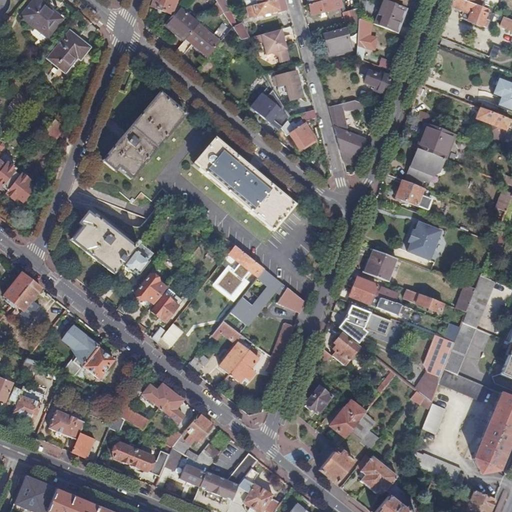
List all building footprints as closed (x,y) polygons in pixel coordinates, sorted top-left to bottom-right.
[(41,31),(49,36),(55,29),(54,28),(61,19),(52,12),(51,14),(34,0),(20,18),(40,33),(41,31)] [(153,0),(150,7),(173,16),(179,8),(185,0),(183,0),(153,0)] [(289,11),(285,0),(275,0),(253,6),(256,17),(279,11),(279,13),(289,11)] [(341,7),(339,0),(328,0),(309,5),(312,16),(341,7)] [(399,21),(404,8),(383,0),(377,15),(381,17),(378,26),(397,34),(402,23),(399,21)] [(511,20),(479,8),(458,0),(452,0),(450,8),(463,13),(460,19),(467,22),(480,28),(481,26),(485,28),(487,22),(491,24),(493,18),(502,22),(501,26),(511,30),(511,20)] [(217,3),(213,8),(219,18),(225,14),(220,7),(217,3)] [(220,7),(225,14),(229,12),(227,5),(220,7)] [(179,8),(173,16),(164,25),(185,42),(186,40),(199,25),(179,8)] [(347,28),(357,25),(354,10),(343,13),(347,28)] [(229,20),(233,28),(242,41),(250,38),(241,23),(237,26),(232,18),(229,20)] [(356,58),(363,61),(364,49),(374,50),(376,38),(366,37),(369,23),(359,19),(358,25),(357,25),(356,58)] [(221,43),(199,25),(186,40),(208,58),(221,43)] [(346,28),(323,35),(329,56),(351,50),(346,28)] [(278,31),(253,37),(255,45),(263,43),(266,55),(271,53),(279,58),(280,64),(289,61),(283,38),(280,38),(278,31)] [(90,49),(69,33),(47,60),(65,75),(80,56),(83,58),(90,49)] [(393,72),(396,65),(382,60),(379,67),(393,72)] [(10,79),(15,72),(12,70),(7,76),(10,79)] [(296,72),(272,79),(275,88),(278,87),(278,89),(285,87),(289,103),(301,100),(297,87),(299,84),(296,72)] [(386,89),(391,77),(381,73),(380,76),(369,72),(364,83),(375,87),(374,90),(384,94),(386,89)] [(511,103),(511,84),(498,80),(494,90),(496,91),(494,97),(500,99),(497,107),(509,112),(511,103)] [(279,100),(273,91),(255,112),(270,124),(281,110),(276,106),(280,102),(279,100)] [(184,115),(159,94),(102,161),(114,171),(117,167),(131,178),(184,115)] [(18,114),(28,102),(18,95),(9,107),(18,114)] [(354,101),(329,108),(343,158),(355,163),(365,140),(347,134),(343,110),(353,108),(354,115),(361,115),(364,105),(354,101)] [(502,141),(510,121),(480,109),(476,119),(490,125),(486,134),(502,141)] [(304,123),(317,119),(315,111),(301,115),(304,123)] [(426,124),(436,128),(439,120),(420,112),(417,121),(426,124)] [(65,129),(55,121),(46,132),(56,140),(65,129)] [(287,122),(280,131),(287,137),(290,135),(300,150),(315,140),(305,125),(294,132),(287,122)] [(445,160),(454,135),(436,128),(426,124),(416,149),(417,149),(444,160),(445,160)] [(293,206),(214,139),(193,165),(272,231),(293,206)] [(439,171),(444,160),(417,149),(413,160),(414,165),(417,166),(416,169),(414,169),(410,170),(409,176),(421,180),(428,183),(431,175),(439,171)] [(5,154),(0,160),(14,171),(19,165),(5,154)] [(0,189),(2,187),(13,173),(14,171),(0,160),(0,189)] [(403,182),(418,188),(421,180),(409,176),(410,170),(414,169),(409,167),(403,182)] [(13,173),(2,187),(7,192),(5,194),(13,201),(15,199),(22,204),(32,190),(26,185),(28,182),(20,175),(18,177),(13,173)] [(511,178),(503,175),(500,182),(511,186),(511,178)] [(403,182),(402,181),(399,190),(396,191),(395,195),(397,199),(428,211),(432,201),(426,198),(428,191),(418,188),(403,182)] [(505,213),(510,201),(511,196),(502,192),(496,210),(505,213)] [(114,274),(138,243),(137,242),(133,247),(88,212),(80,223),(84,226),(73,240),(114,274)] [(441,232),(419,223),(415,232),(413,231),(408,243),(411,244),(407,253),(429,261),(441,232)] [(500,251),(506,234),(498,231),(493,244),(492,248),(500,251)] [(264,270),(235,247),(229,254),(258,277),(264,270)] [(141,271),(148,262),(149,261),(135,250),(123,265),(131,272),(134,270),(139,274),(141,271)] [(396,259),(373,250),(364,273),(387,282),(396,259)] [(145,275),(153,265),(148,262),(141,271),(145,275)] [(280,283),(264,270),(258,277),(246,292),(238,303),(223,321),(240,334),(280,283)] [(9,305),(11,307),(32,282),(22,274),(3,297),(11,303),(9,305)] [(154,304),(167,288),(149,275),(135,293),(144,300),(146,298),(154,304)] [(477,329),(496,282),(481,276),(476,289),(467,312),(463,323),(477,329)] [(356,278),(353,286),(353,287),(383,299),(384,299),(385,299),(395,303),(398,294),(380,287),(378,292),(374,290),(376,286),(356,278)] [(456,287),(458,282),(447,278),(444,283),(456,287)] [(23,313),(41,290),(32,282),(11,307),(14,309),(16,307),(23,313)] [(456,308),(467,312),(476,289),(465,285),(456,308)] [(300,313),(304,302),(285,287),(276,303),(300,313)] [(383,299),(353,287),(351,291),(349,290),(348,294),(350,294),(349,297),(369,305),(371,298),(374,299),(373,301),(381,304),(383,299)] [(238,303),(246,292),(242,288),(233,299),(238,303)] [(183,300),(169,290),(151,312),(165,323),(183,300)] [(441,313),(444,304),(408,290),(404,299),(441,313)] [(390,308),(392,302),(384,299),(383,299),(381,304),(390,308)] [(352,317),(350,323),(382,335),(388,320),(351,306),(347,315),(352,317)] [(276,375),(297,322),(289,320),(286,322),(267,372),(276,375)] [(223,321),(212,335),(217,339),(222,333),(235,343),(237,340),(240,342),(242,340),(244,337),(240,334),(223,321)] [(455,343),(445,370),(458,376),(477,329),(463,323),(461,328),(458,334),(455,343)] [(81,334),(73,327),(63,341),(77,352),(78,356),(73,363),(81,369),(97,348),(98,347),(88,339),(87,341),(80,336),(81,334)] [(160,328),(152,339),(158,344),(161,339),(166,333),(160,328)] [(169,330),(166,333),(161,339),(171,347),(179,337),(169,330)] [(447,341),(455,343),(458,334),(451,331),(447,341)] [(333,357),(344,366),(358,349),(341,335),(334,343),(337,346),(334,350),(337,352),(333,357)] [(424,398),(431,404),(439,384),(445,370),(455,343),(447,341),(434,336),(422,365),(427,372),(415,391),(417,392),(424,398)] [(242,340),(240,342),(238,344),(248,351),(251,347),(242,340)] [(39,344),(30,356),(33,358),(43,346),(39,344)] [(219,367),(229,375),(247,352),(248,351),(238,344),(219,367)] [(332,356),(319,346),(316,355),(326,362),(332,356)] [(511,347),(500,375),(511,380),(511,347)] [(113,361),(97,348),(81,369),(74,378),(83,382),(84,380),(82,373),(85,370),(98,380),(113,361)] [(247,352),(229,375),(239,382),(243,377),(248,380),(255,372),(250,368),(259,357),(252,351),(250,353),(248,351),(247,352)] [(199,352),(187,367),(195,374),(202,365),(204,367),(209,361),(199,352)] [(39,364),(26,360),(25,362),(23,368),(36,373),(39,364)] [(81,369),(73,363),(65,373),(74,378),(81,369)] [(445,370),(439,384),(482,402),(488,389),(458,376),(445,370)] [(380,394),(396,375),(391,372),(376,391),(380,394)] [(81,385),(83,382),(74,378),(65,373),(63,373),(62,376),(81,385)] [(0,401),(4,403),(12,384),(0,379),(0,401)] [(142,396),(159,409),(172,394),(162,385),(156,392),(149,387),(142,396)] [(332,398),(319,387),(305,404),(306,405),(305,406),(311,411),(312,410),(313,410),(314,409),(319,413),(332,398)] [(14,389),(9,401),(16,404),(12,415),(33,424),(44,397),(23,388),(21,392),(14,389)] [(421,404),(424,398),(417,392),(411,399),(420,405),(421,404)] [(175,411),(182,402),(172,394),(159,409),(178,424),(183,417),(175,411)] [(511,436),(511,399),(500,394),(473,460),(480,475),(498,470),(511,436)] [(429,409),(431,404),(424,398),(421,404),(429,409)] [(350,431),(365,414),(349,401),(331,426),(345,438),(350,431)] [(88,415),(94,418),(99,407),(93,404),(88,415)] [(142,432),(149,423),(129,410),(130,409),(124,404),(115,415),(124,421),(142,432)] [(429,409),(422,429),(436,434),(446,409),(431,404),(429,409)] [(48,430),(77,442),(80,434),(84,424),(76,420),(56,412),(48,430)] [(371,450),(379,439),(368,431),(375,422),(365,414),(350,431),(360,439),(359,441),(371,450)] [(124,421),(115,415),(110,425),(110,428),(120,432),(124,421)] [(213,426),(198,415),(183,435),(182,437),(172,449),(181,455),(184,456),(187,453),(188,452),(190,449),(189,448),(195,440),(199,444),(213,426)] [(172,449),(182,437),(176,432),(165,445),(172,449)] [(420,433),(413,451),(416,452),(426,448),(420,433)] [(77,442),(71,454),(81,458),(86,460),(94,440),(80,434),(77,442)] [(113,458),(130,466),(136,452),(119,444),(113,458)] [(196,463),(207,469),(214,460),(219,454),(209,446),(198,459),(196,463)] [(167,461),(164,468),(174,472),(181,455),(172,449),(169,456),(167,461)] [(416,452),(413,451),(408,464),(417,467),(456,484),(461,470),(425,455),(424,456),(416,452)] [(160,478),(164,468),(167,461),(169,456),(161,452),(156,463),(152,461),(153,459),(136,452),(130,466),(160,478)] [(338,456),(334,453),(319,471),(336,485),(353,461),(342,452),(338,456)] [(187,453),(184,456),(189,459),(194,462),(196,463),(198,459),(187,453)] [(251,469),(257,461),(248,454),(226,482),(211,476),(210,477),(205,475),(199,489),(192,504),(210,511),(211,511),(226,511),(237,489),(251,469)] [(368,488),(385,467),(372,457),(372,458),(368,454),(357,467),(361,471),(361,472),(365,475),(360,481),(368,488)] [(199,489),(205,475),(194,470),(196,463),(194,462),(189,459),(180,480),(199,489)] [(417,467),(408,464),(402,480),(409,484),(417,467)] [(397,486),(400,481),(396,478),(396,476),(385,467),(368,488),(376,494),(381,488),(385,491),(386,490),(391,494),(397,486)] [(267,506),(271,499),(272,496),(265,492),(266,490),(262,488),(261,489),(253,485),(252,481),(257,474),(251,469),(237,489),(247,494),(247,495),(267,506)] [(14,506),(29,511),(46,511),(56,491),(49,488),(26,478),(24,483),(20,491),(14,506)] [(402,511),(404,511),(417,511),(421,506),(397,486),(391,494),(390,495),(405,507),(402,511)] [(265,511),(264,511),(267,506),(247,495),(247,494),(237,489),(226,511),(244,511),(241,506),(242,505),(255,511),(265,511)] [(95,511),(97,508),(76,499),(56,491),(46,511),(95,511)] [(495,500),(475,492),(467,511),(470,511),(489,511),(491,510),(495,500)] [(404,511),(402,511),(393,503),(394,502),(388,497),(376,511),(404,511)] [(274,511),(275,511),(280,505),(271,499),(267,506),(264,511),(265,511),(274,511)]
